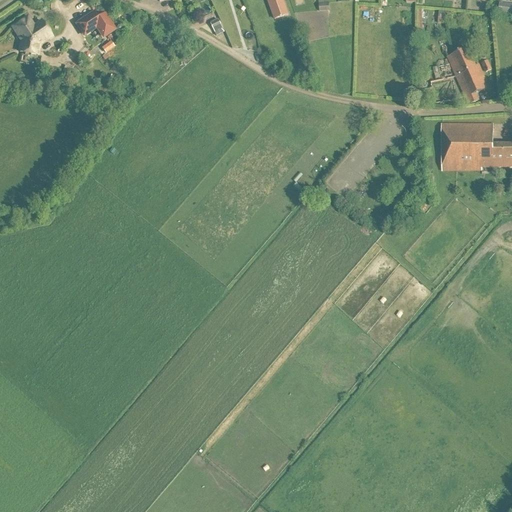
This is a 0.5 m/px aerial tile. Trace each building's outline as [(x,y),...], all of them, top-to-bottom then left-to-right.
[(283,0),(266,0),(274,21),(289,16),(283,0)] [(319,13),(330,12),(329,3),(318,4),(319,13)] [(511,5),(499,4),(498,16),(511,17),(511,5)] [(114,31),(104,16),(98,20),(94,14),(76,25),(84,37),(96,29),(103,39),(114,31)] [(210,25),(216,37),(224,33),(218,21),(210,25)] [(32,30),(28,23),(27,23),(26,22),(25,22),(24,22),(23,22),(12,30),(21,43),(19,55),(35,58),(37,47),(50,38),(41,24),(32,30)] [(448,59),(469,107),(479,102),(475,94),(489,89),(479,66),(474,68),(466,50),(448,59)] [(307,74),(301,67),(294,72),(300,80),(307,74)] [(47,90),(49,83),(43,81),(41,89),(47,90)] [(511,168),(511,146),(493,146),(494,125),(442,126),(442,172),(490,172),(490,169),(511,168)]
